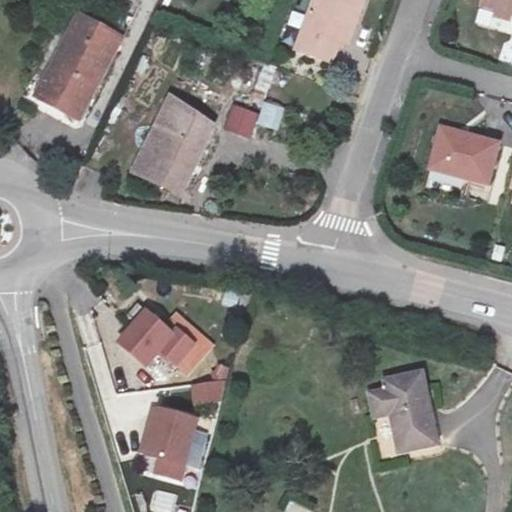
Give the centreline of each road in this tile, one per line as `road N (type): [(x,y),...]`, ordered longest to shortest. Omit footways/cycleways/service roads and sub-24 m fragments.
road 1 (tertiary): [(328,265),(128,234),(47,231)]
road 2 (tertiary): [(51,511),(6,282)]
road 3 (residential): [(397,58),(328,265)]
road 4 (tertiary): [(511,311),(328,265)]
